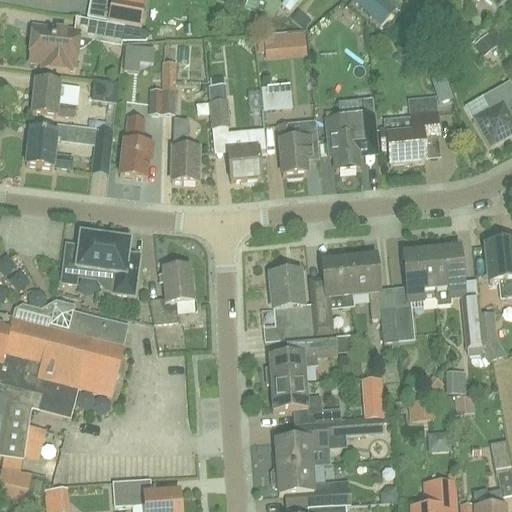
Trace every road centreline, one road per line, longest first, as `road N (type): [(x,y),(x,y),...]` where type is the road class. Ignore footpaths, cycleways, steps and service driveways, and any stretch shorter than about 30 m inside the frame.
road 1 (residential): [(227,222),(436,199),(511,173)]
road 2 (residential): [(238,511),(227,222)]
road 3 (residential): [(0,202),(227,222)]
